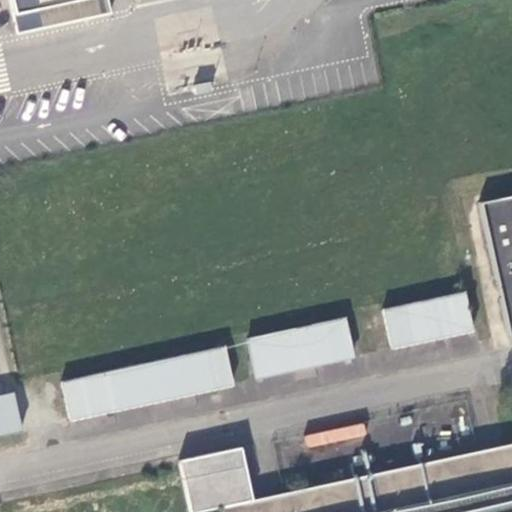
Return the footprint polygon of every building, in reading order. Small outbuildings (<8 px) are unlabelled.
[(7,0),(11,18),(90,0),(7,0)] [(106,0),(90,0),(11,18),(16,38),(111,20),(106,0)] [(511,203),(485,209),(484,202),(479,203),(508,337),(511,335),(511,203)] [(367,315),(375,354),(471,333),(463,294),(367,315)] [(255,380),(352,359),(343,321),(246,342),(255,380)] [(58,386),(66,425),(232,388),(223,350),(58,386)] [(10,397),(0,399),(0,439),(19,435),(10,397)] [(511,511),(511,445),(496,449),(258,499),(251,501),(240,450),(178,464),(188,511),(209,511),(219,510),(222,508),(222,511),(511,511)]
